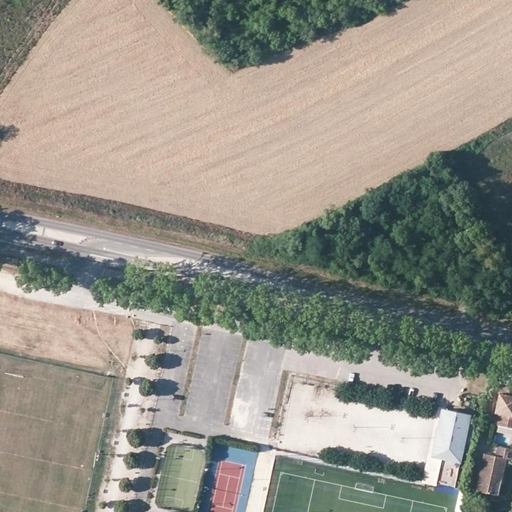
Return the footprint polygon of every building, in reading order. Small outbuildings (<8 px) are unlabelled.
[(511,382),(508,382),(508,384),(500,383),(494,410),(499,411),(496,422),(499,423),(511,425),(511,382)] [(427,452),(438,454),(447,409),(436,407),(427,452)] [(473,414),(447,409),(438,454),(463,459),(469,431),(473,414)] [(474,432),(469,431),(463,459),(468,460),(474,432)] [(511,456),(511,447),(498,444),(496,454),(484,451),(476,488),(491,492),(493,481),(502,475),(507,457),(511,458),(511,456)] [(447,491),(454,492),(460,462),(442,458),(437,483),(448,485),(447,491)] [(493,481),(491,492),(498,494),(502,475),(493,481)]
